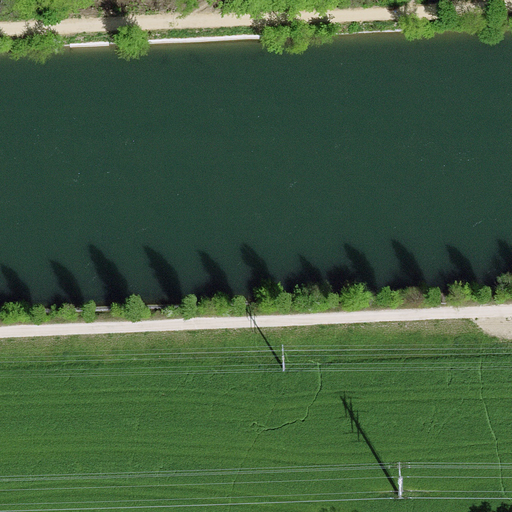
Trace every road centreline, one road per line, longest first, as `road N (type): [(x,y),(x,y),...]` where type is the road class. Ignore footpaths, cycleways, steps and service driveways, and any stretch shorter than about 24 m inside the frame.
road 1 (track): [(511,309),(0,331)]
road 2 (track): [(467,6),(0,30)]
